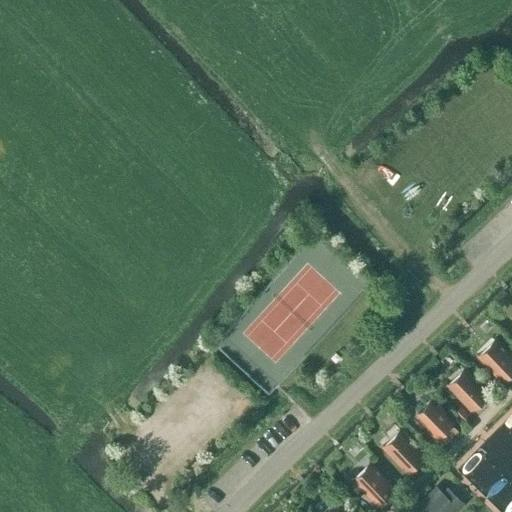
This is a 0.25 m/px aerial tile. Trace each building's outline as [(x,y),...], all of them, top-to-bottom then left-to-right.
[(501,381),(511,370),(511,357),(494,339),(476,356),(501,381)] [(488,394),(463,368),(446,385),(470,411),(488,394)] [(435,438),(454,420),(432,398),(416,413),(428,425),(425,428),(435,438)] [(406,472),(424,455),(399,430),(381,447),(406,472)] [(376,505),(393,488),(369,462),(351,479),(376,505)] [(450,511),(461,501),(450,490),(445,495),(438,489),(416,511),(450,511)] [(349,511),(336,498),(321,511),(349,511)]
